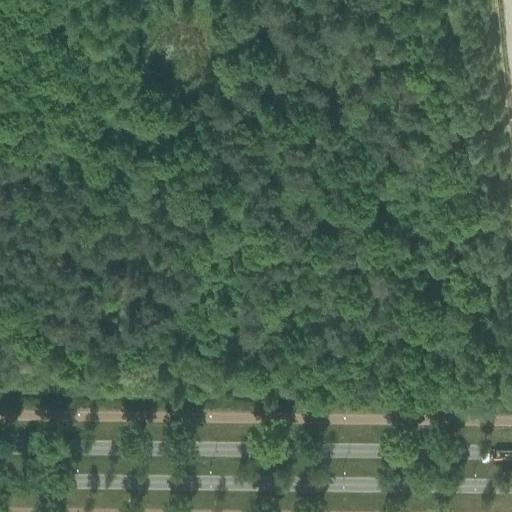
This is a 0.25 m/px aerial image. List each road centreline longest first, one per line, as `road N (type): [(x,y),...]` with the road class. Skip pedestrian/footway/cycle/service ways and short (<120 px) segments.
road 1 (secondary): [(0,482),(511,490)]
road 2 (secondary): [(511,456),(0,450)]
